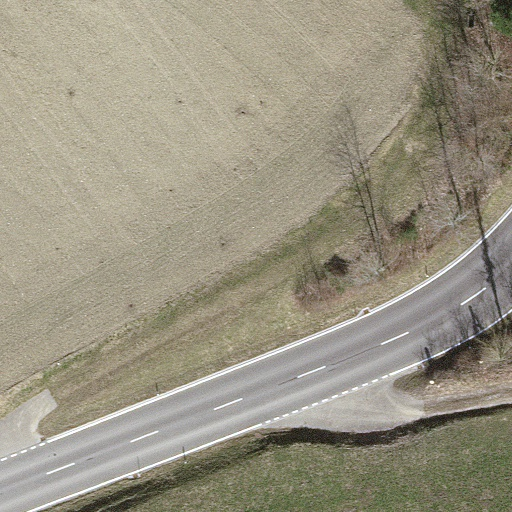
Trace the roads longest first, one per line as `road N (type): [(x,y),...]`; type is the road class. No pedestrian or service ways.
road 1 (track): [(0,475),(11,439),(90,384),(321,255),(401,174),(443,76)]
road 2 (tertiary): [(511,257),(280,393),(0,495)]
road 3 (track): [(280,393),(353,414),(511,394)]
